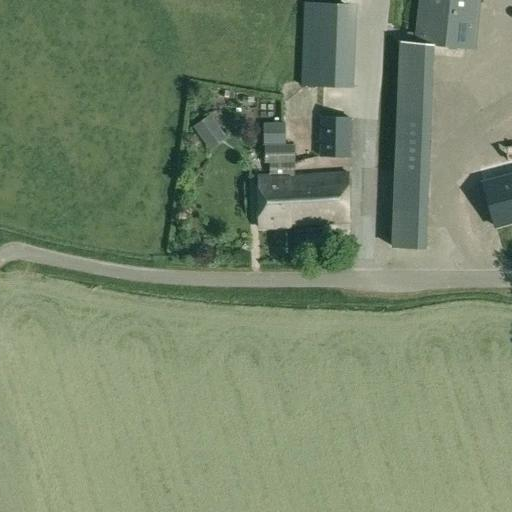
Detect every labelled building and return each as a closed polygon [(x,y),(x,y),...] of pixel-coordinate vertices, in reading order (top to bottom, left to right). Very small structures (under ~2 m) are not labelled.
[(416,46),(433,47),(474,51),(478,0),(420,0),(417,43),(416,46)] [(303,2),(300,87),(354,88),(356,4),(303,2)] [(227,137),(210,114),(194,126),(211,149),(227,137)] [(394,210),(426,211),(430,116),(398,114),(394,210)] [(322,117),(321,156),(350,157),(350,118),(322,117)] [(286,122),(264,123),(265,144),(286,144),(286,122)] [(271,175),(259,176),(260,228),(289,227),(290,225),(349,221),(349,174),(293,176),(293,162),(295,162),(295,145),(265,145),(266,163),(271,162),(271,175)] [(511,180),(511,181),(485,188),(491,211),(495,227),(511,222),(511,180)]
